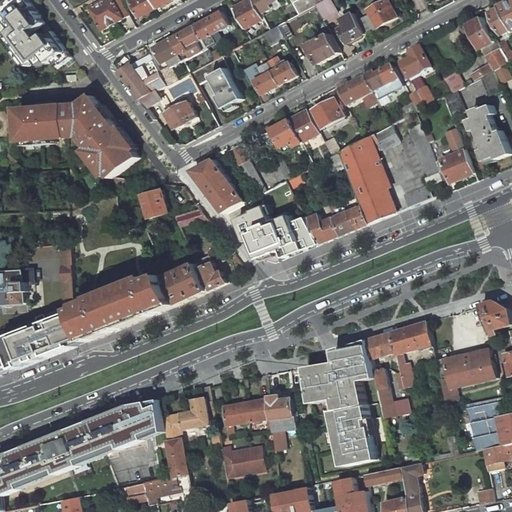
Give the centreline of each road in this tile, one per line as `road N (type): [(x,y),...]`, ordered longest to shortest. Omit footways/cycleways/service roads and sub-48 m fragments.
road 1 (tertiary): [(0,434),(225,341),(270,331),(443,254),(507,236)]
road 2 (residential): [(176,162),(479,0)]
road 3 (tertiary): [(272,290),(0,398)]
road 4 (tertiary): [(493,202),(272,290)]
road 5 (residential): [(272,290),(176,162)]
road 6 (residential): [(176,162),(98,60)]
road 7 (residential): [(98,60),(209,0)]
